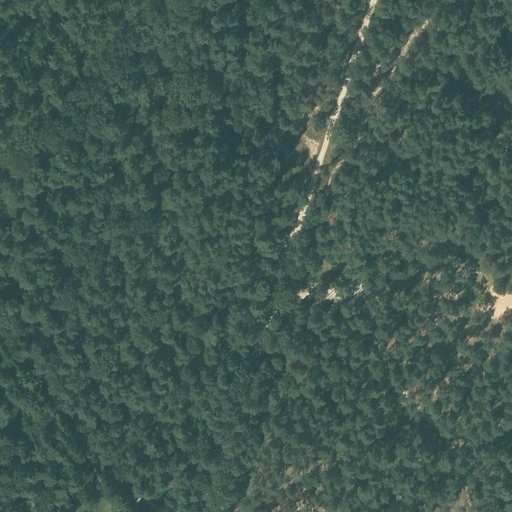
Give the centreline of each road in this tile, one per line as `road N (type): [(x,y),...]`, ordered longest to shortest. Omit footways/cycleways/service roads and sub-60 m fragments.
road 1 (track): [(296,227),(204,511)]
road 2 (track): [(420,25),(370,97),(356,147),(337,162),(320,212),(296,227)]
road 3 (track): [(0,337),(154,511)]
road 4 (track): [(335,108),(296,227)]
